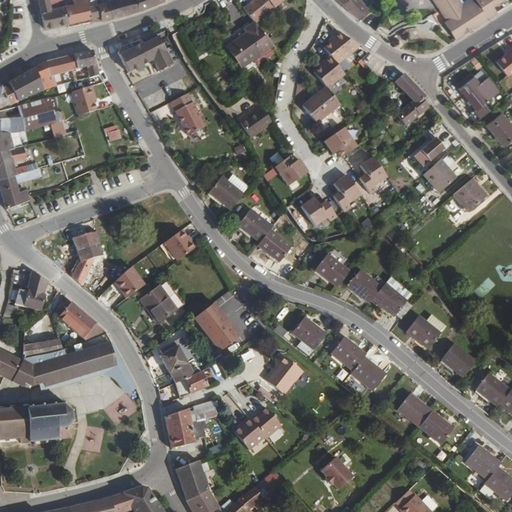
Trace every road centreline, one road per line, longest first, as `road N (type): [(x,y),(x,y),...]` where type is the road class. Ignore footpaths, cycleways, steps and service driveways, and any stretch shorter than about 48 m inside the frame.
road 1 (residential): [(175,179),(251,272),(356,320),(511,447)]
road 2 (tertiary): [(161,470),(148,387),(115,327),(10,243)]
road 3 (residential): [(325,178),(286,121),(292,67),(324,9)]
road 4 (unclassified): [(175,179),(10,243)]
road 5 (residential): [(175,179),(112,76),(98,33)]
road 6 (tertiary): [(6,511),(161,470)]
road 7 (residential): [(511,188),(423,76)]
